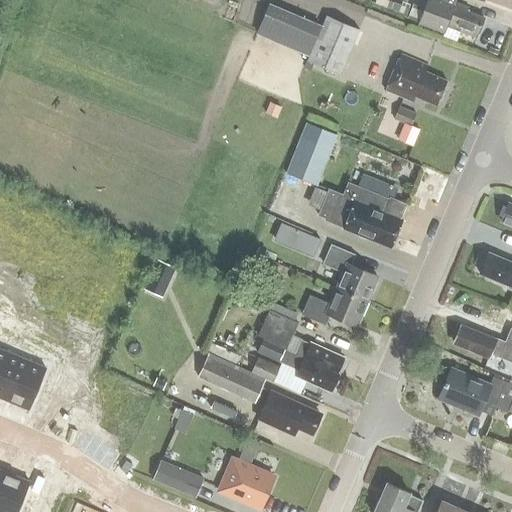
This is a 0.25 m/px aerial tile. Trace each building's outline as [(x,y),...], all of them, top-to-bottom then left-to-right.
[(417,25),(420,26),(445,34),(447,28),(476,38),(483,17),(467,12),(468,8),(454,3),(453,6),(437,0),(429,0),(426,9),(412,4),(407,19),(418,23),(417,25)] [(326,16),(306,62),(339,76),(359,30),(326,16)] [(426,72),(428,67),(400,54),(385,90),(413,102),(415,96),(435,105),(446,81),(426,72)] [(415,114),(398,107),(394,119),(410,126),(415,114)] [(410,147),(417,129),(400,122),(393,141),(410,147)] [(287,174),(315,186),(335,135),(307,124),(287,174)] [(390,248),(402,220),(400,219),(406,204),(389,197),(388,200),(347,183),(342,194),(328,188),(317,214),(318,215),(317,216),(324,219),(324,220),(343,228),(342,228),(390,248)] [(511,205),(507,203),(500,220),(511,225),(511,205)] [(281,223),(274,241),(312,256),(319,239),(281,223)] [(343,272),(336,289),(367,302),(368,300),(366,299),(376,276),(350,266),(354,255),(331,245),(323,264),(343,272)] [(511,262),(487,253),(485,260),(481,260),(478,268),(480,271),(478,274),(505,285),(505,288),(511,291),(511,290),(511,262)] [(157,260),(150,276),(168,284),(175,268),(157,260)] [(236,288),(232,297),(242,302),(246,293),(236,288)] [(325,324),(329,314),(355,325),(365,302),(366,303),(367,302),(336,289),(330,305),(309,296),(302,315),(325,324)] [(337,381),(335,379),(338,373),(336,373),(343,357),(310,343),(308,347),(299,343),(294,353),(285,349),(296,322),(268,310),(257,335),(263,338),(257,352),(298,371),(295,376),(329,391),(331,387),(335,386),(337,381)] [(488,358),(490,353),(511,361),(511,328),(509,328),(503,343),(496,340),(496,339),(475,331),(475,333),(459,326),(453,342),(468,348),(467,350),(488,358)] [(53,342),(48,354),(63,360),(68,349),(53,342)] [(0,349),(0,398),(2,399),(19,357),(0,349)] [(19,357),(2,399),(27,410),(45,368),(19,357)] [(261,388),(263,383),(206,358),(197,377),(262,406),(256,419),(293,436),(296,427),(311,434),(319,416),(304,409),(305,408),(269,392),(261,388)] [(250,372),(272,382),(279,368),(257,358),(250,372)] [(507,409),(511,396),(511,382),(493,374),(492,377),(491,377),(488,385),(449,369),(449,370),(444,368),(440,368),(435,379),(437,384),(442,386),(437,397),(476,414),(478,410),(490,415),(493,407),(506,412),(507,409)] [(246,439),(238,458),(249,463),(257,444),(246,439)] [(232,459),(219,491),(260,508),(273,477),(232,459)] [(195,498),(203,478),(187,472),(160,460),(151,480),(179,492),(195,498)] [(1,470),(0,471),(0,511),(15,511),(28,481),(1,470)] [(417,511),(422,501),(409,495),(410,494),(386,483),(373,511),(417,511)] [(463,511),(464,511),(441,500),(435,511),(463,511)] [(90,511),(92,509),(75,503),(71,511),(90,511)]
